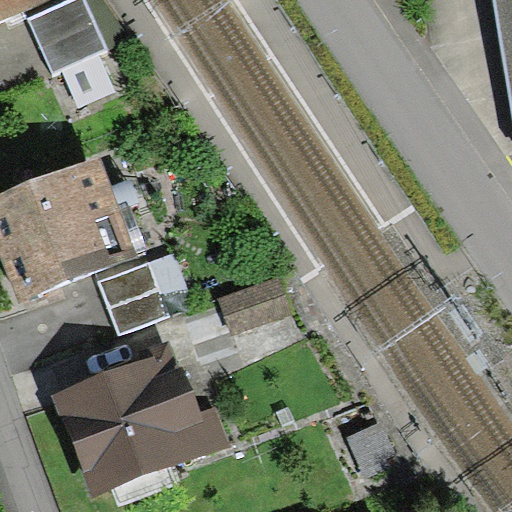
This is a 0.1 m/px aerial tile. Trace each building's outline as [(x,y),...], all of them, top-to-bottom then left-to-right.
[(0,0),(0,14),(33,0),(0,0)] [(109,49),(86,0),(72,0),(30,19),(55,73),(109,49)] [(511,0),(494,0),(511,108),(511,0)] [(0,193),(0,251),(20,299),(137,250),(99,154),(0,193)] [(151,264),(99,283),(117,333),(169,315),(151,264)] [(284,279),(220,300),(232,334),(295,313),(284,279)] [(56,391),(92,495),(231,447),(216,404),(200,410),(185,366),(180,368),(171,341),(150,349),(153,357),(56,391)]
